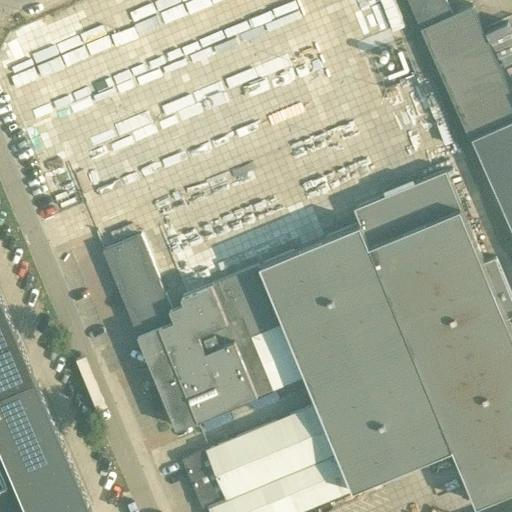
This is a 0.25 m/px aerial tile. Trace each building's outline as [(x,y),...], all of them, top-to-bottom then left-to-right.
[(255,187),(376,167),(358,151),(354,121),(365,123),(383,104),(375,56),(324,8),(324,11),(312,0),(81,0),(47,6),(71,28),(78,26),(99,162),(120,182),(96,185),(117,189),(128,177),(133,205),(174,199),(188,211),(201,197),(203,214),(221,217),(229,207),(220,206),(230,195),(240,205),(256,188),(255,187)] [(469,138),(472,137),(511,227),(511,97),(471,5),(452,13),(445,0),(408,0),(421,28),(469,138)] [(206,506),(208,511),(295,511),(451,449),(474,506),(511,490),(511,337),(505,320),(511,317),(511,305),(493,259),(485,262),(446,168),(355,205),(361,220),(261,261),(320,403),(206,450),(205,449),(179,460),(199,509),(206,506)] [(174,429),(302,376),(256,266),(180,297),(183,303),(169,308),(139,235),(101,251),(174,429)] [(90,511),(0,295),(0,511),(90,511)]
